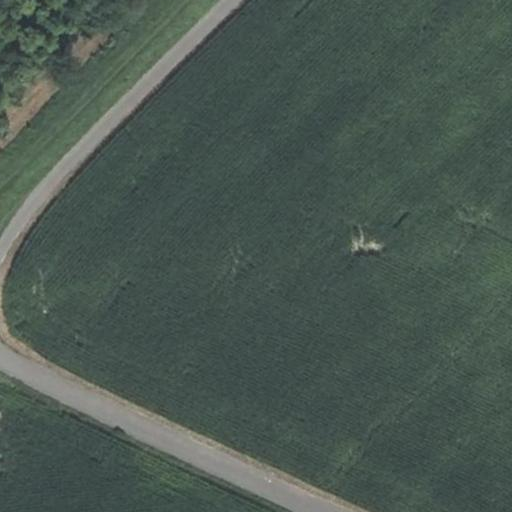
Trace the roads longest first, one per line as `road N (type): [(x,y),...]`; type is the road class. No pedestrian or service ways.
road 1 (track): [(311,511),(0,355)]
road 2 (track): [(233,0),(55,177),(0,254)]
road 3 (track): [(0,190),(190,0)]
